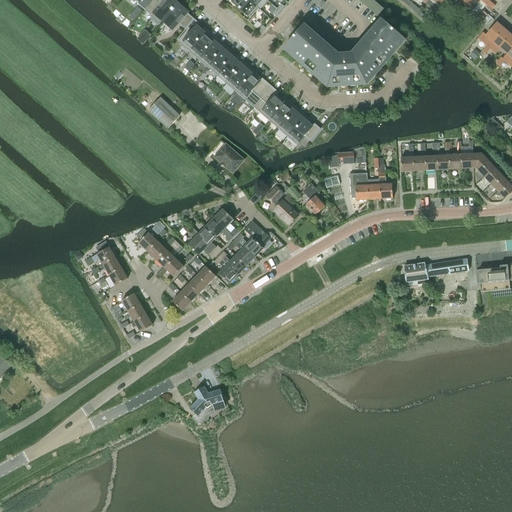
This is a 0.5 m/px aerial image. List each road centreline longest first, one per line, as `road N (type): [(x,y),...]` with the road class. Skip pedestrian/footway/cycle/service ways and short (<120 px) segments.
road 1 (tertiary): [(72,431),(361,273),(420,254),(511,244)]
road 2 (residential): [(210,6),(318,102),(384,97),(412,64)]
road 3 (residential): [(301,257),(370,219),(511,207)]
road 4 (unclassified): [(72,431),(76,417),(221,312),(234,293)]
road 5 (unclassified): [(0,436),(128,352)]
